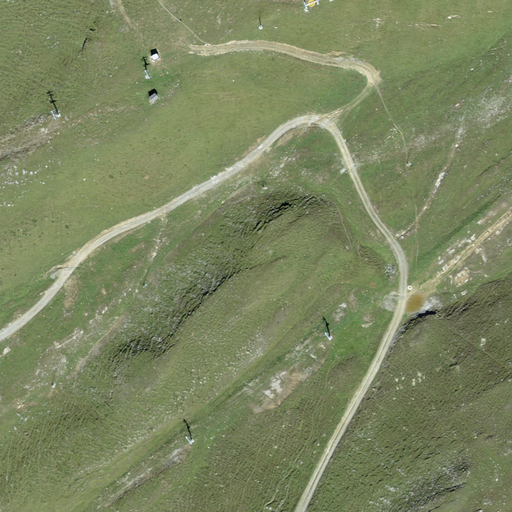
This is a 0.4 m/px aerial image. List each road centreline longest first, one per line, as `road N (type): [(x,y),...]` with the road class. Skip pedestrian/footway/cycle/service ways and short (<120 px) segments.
road 1 (track): [(0,336),(103,238),(214,183),(282,129),(322,119)]
road 2 (track): [(406,285),(380,359),(326,453),(307,511)]
road 3 (track): [(322,119),(401,255),(406,285)]
